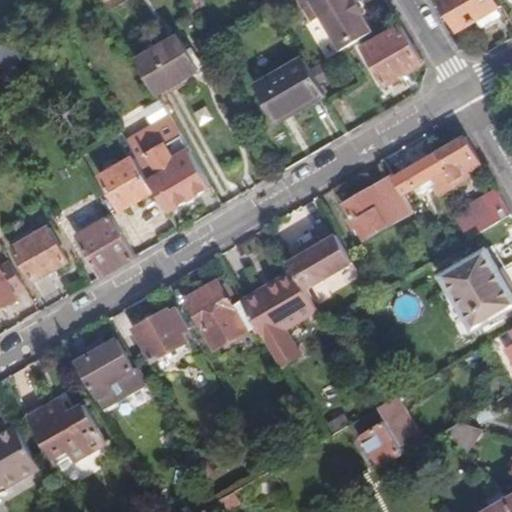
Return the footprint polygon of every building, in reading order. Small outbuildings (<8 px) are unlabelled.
[(202,0),(186,0),(193,12),(206,5),(202,0)] [(343,50),(374,32),(364,14),(366,13),(358,0),(300,0),(313,21),(322,16),(343,50)] [(444,0),(464,29),(501,7),(497,0),(444,0)] [(387,85),(424,63),(403,26),(365,48),(387,85)] [(182,33),(140,57),(159,90),(182,76),(184,78),(201,67),(182,33)] [(295,115),(328,94),(316,75),(307,59),(260,85),(278,115),(291,107),(295,115)] [(282,123),(295,115),(291,107),(278,115),(282,123)] [(173,114),(129,139),(139,157),(148,172),(157,167),(179,206),(214,185),(173,114)] [(468,138),(440,154),(458,187),(469,181),(465,175),(484,165),(468,138)] [(440,154),(398,178),(407,194),(419,188),(423,194),(437,186),(443,195),(458,187),(440,154)] [(148,172),(139,157),(107,176),(125,208),(159,190),(148,172)] [(148,172),(159,190),(165,201),(171,211),(179,206),(157,167),(148,172)] [(398,178),(397,176),(347,204),(368,240),(417,211),(407,194),(398,178)] [(472,238),(511,214),(511,212),(500,193),(485,202),(478,200),(457,212),(472,238)] [(140,255),(117,214),(82,234),(106,275),(140,255)] [(17,248),(36,282),(71,261),(52,227),(17,248)] [(310,250),(293,261),(300,272),(303,277),(309,289),(358,261),(341,232),(328,240),(310,250)] [(308,245),(310,250),(328,240),(324,236),(308,245)] [(442,295),(467,337),(511,310),(511,285),(505,273),(510,269),(495,246),(445,276),(452,289),(442,295)] [(375,258),(363,264),(377,289),(389,282),(375,258)] [(0,262),(0,310),(20,298),(0,262)] [(300,272),(278,285),(281,290),(303,277),(300,272)] [(261,325),(270,341),(323,312),(309,289),(303,277),(281,290),(278,285),(248,303),(261,325)] [(248,303),(246,300),(239,305),(223,279),(191,299),(220,351),(261,325),(248,303)] [(180,305),(175,308),(189,332),(194,328),(180,305)] [(189,332),(175,308),(141,328),(160,361),(195,341),(189,332)] [(121,338),(82,361),(103,397),(111,412),(122,405),(128,415),(159,396),(142,367),(139,369),(121,338)] [(399,396),(381,407),(389,420),(391,423),(409,413),(399,396)] [(67,397),(34,417),(61,463),(75,454),(77,459),(111,441),(89,404),(77,411),(67,397)] [(426,442),(409,413),(391,423),(408,452),(426,442)] [(476,458),(495,430),(466,419),(450,429),(476,458)] [(23,425),(20,420),(0,431),(0,432),(2,437),(23,425)] [(391,423),(389,420),(366,434),(385,467),(408,452),(391,423)] [(23,425),(2,437),(6,442),(0,444),(0,486),(10,481),(12,484),(47,465),(23,425)] [(511,511),(511,499),(488,511),(511,511)]
